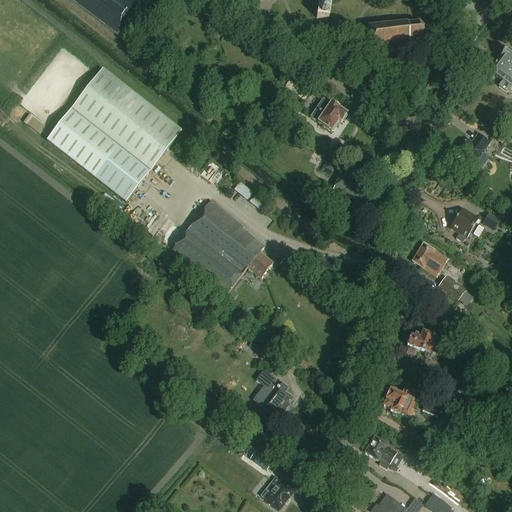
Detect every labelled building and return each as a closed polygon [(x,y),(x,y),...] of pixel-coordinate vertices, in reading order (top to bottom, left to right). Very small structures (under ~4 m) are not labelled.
[(143,5),(135,0),(69,0),(69,1),(118,37),(143,5)] [(328,22),(330,9),(318,7),(316,20),(328,22)] [(428,42),(429,39),(426,37),(425,32),(428,30),(426,29),(424,30),(419,27),(421,25),(418,24),(417,26),(409,27),(408,23),(405,23),(405,26),(395,27),(395,24),(392,25),(392,28),(381,29),(381,25),(378,26),(378,29),(370,30),(365,26),(364,28),(368,32),(368,33),(355,35),(356,48),(369,46),(369,51),(367,54),(369,56),(373,51),(406,47),(406,50),(409,50),(409,44),(415,43),(415,46),(417,45),(417,44),(421,44),(423,47),(425,45),(423,44),(427,41),(428,42)] [(500,58),(489,73),(502,82),(498,87),(506,93),(511,85),(511,55),(505,51),(504,53),(502,53),(499,56),(500,58)] [(71,111),(150,173),(180,133),(101,72),(71,111)] [(292,78),(285,88),(303,102),(311,91),(292,78)] [(340,124),(346,116),(323,100),(310,119),(330,133),(331,132),(334,132),(336,129),(335,127),(339,123),(340,124)] [(276,111),(266,103),(251,122),(262,130),(276,111)] [(126,204),(150,173),(71,111),(47,142),(126,204)] [(39,134),(45,127),(29,115),(24,122),(39,134)] [(471,144),(466,141),(457,154),(474,167),(483,154),(482,153),(489,144),(477,136),(471,144)] [(328,154),(320,170),(330,176),(339,160),(328,154)] [(375,204),(379,197),(362,189),(363,187),(340,176),(333,191),(356,202),(352,210),(369,218),(372,211),(373,211),(376,205),(375,204)] [(234,190),(247,200),(253,193),(240,182),(234,190)] [(250,201),(259,210),(266,202),(257,194),(250,201)] [(169,256),(165,261),(180,273),(184,268),(225,300),(247,271),(260,281),(273,265),(260,255),(264,249),(249,238),(251,235),(210,203),(169,256)] [(462,211),(449,231),(458,236),(456,241),(463,245),(465,241),(466,241),(478,221),(462,211)] [(495,232),(500,222),(488,215),(483,225),(495,232)] [(153,236),(160,225),(151,219),(143,230),(153,236)] [(435,280),(446,262),(423,247),(412,265),(435,280)] [(457,303),(464,294),(445,279),(438,289),(457,303)] [(426,335),(421,334),(420,335),(418,336),(417,338),(414,337),(413,340),(410,338),(406,347),(408,348),(405,355),(414,359),(417,352),(429,357),(432,352),(438,354),(439,351),(450,356),(453,349),(441,344),(441,342),(426,335)] [(284,365),(265,351),(261,357),(280,370),(284,365)] [(288,407),(293,400),(286,394),(288,390),(263,371),(255,381),(272,394),(262,407),(278,419),(284,411),(286,413),(289,409),(288,407)] [(412,421),(415,414),(410,412),(416,399),(392,389),(391,392),(389,391),(385,400),(386,401),(383,409),(389,412),(389,413),(398,417),(398,416),(412,421)] [(425,404),(422,412),(437,419),(441,411),(425,404)] [(444,434),(450,440),(460,431),(455,425),(444,434)] [(386,471),(396,454),(391,451),(392,449),(373,437),(364,453),(380,463),(378,466),(386,471)] [(265,491),(260,498),(265,501),(264,502),(277,511),(279,511),(284,506),(285,507),(290,501),(289,500),(294,493),(275,479),(271,483),(276,487),(270,495),(265,491)] [(413,500),(408,507),(405,511),(386,496),(378,507),(376,505),(370,511),(418,511),(422,507),(413,500)] [(432,497),(425,506),(431,511),(450,511),(451,511),(432,497)]
